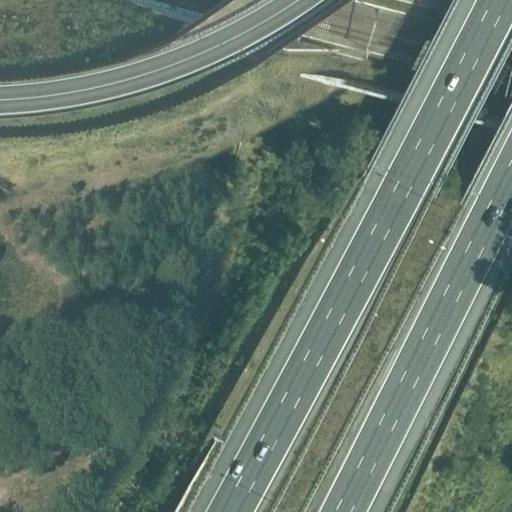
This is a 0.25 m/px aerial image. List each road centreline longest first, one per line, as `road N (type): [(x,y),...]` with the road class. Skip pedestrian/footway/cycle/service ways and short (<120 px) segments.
road 1 (motorway): [(499,0),(227,511)]
road 2 (track): [(269,182),(190,340),(125,394),(0,409)]
road 3 (motorway): [(342,511),(511,176)]
